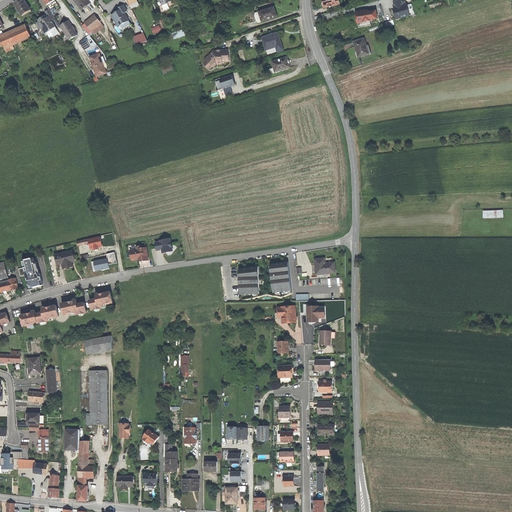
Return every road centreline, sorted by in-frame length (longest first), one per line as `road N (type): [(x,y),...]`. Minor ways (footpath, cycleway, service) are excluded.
road 1 (secondary): [(305,0),(349,133),(355,240)]
road 2 (unclassified): [(127,274),(355,240)]
road 3 (secondary): [(355,240),(358,467)]
road 4 (track): [(507,511),(444,436),(355,357)]
road 5 (residential): [(0,497),(146,511)]
road 6 (residential): [(0,310),(127,274)]
road 7 (residential): [(304,391),(306,511)]
